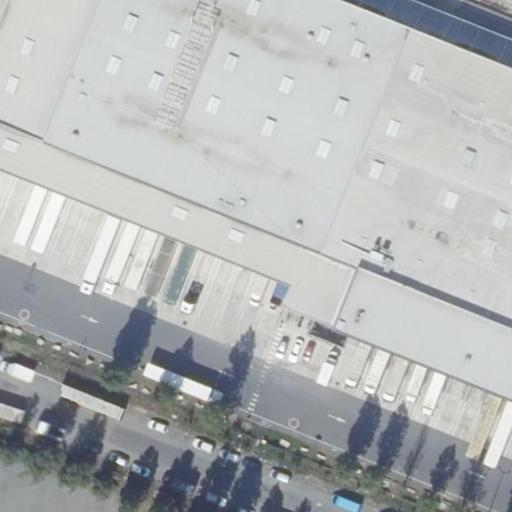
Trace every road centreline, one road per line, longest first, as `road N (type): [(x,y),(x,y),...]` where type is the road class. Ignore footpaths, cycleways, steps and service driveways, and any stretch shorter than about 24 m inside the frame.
road 1 (unknown): [(511,494),(34,307)]
road 2 (residential): [(0,391),(301,511)]
